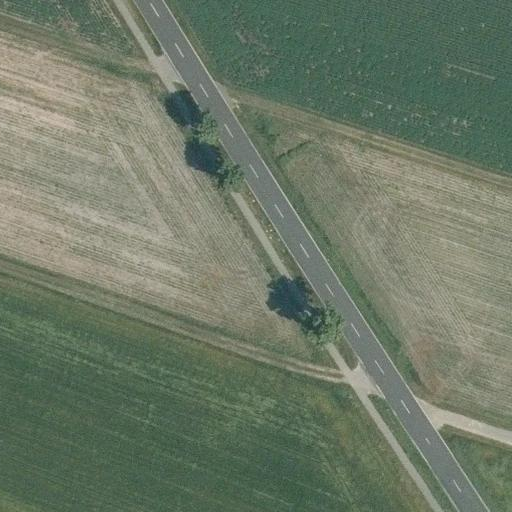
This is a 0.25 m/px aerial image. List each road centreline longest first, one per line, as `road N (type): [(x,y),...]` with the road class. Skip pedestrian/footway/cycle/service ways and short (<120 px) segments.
road 1 (tertiary): [(134,0),(461,511)]
road 2 (track): [(511,182),(179,76)]
